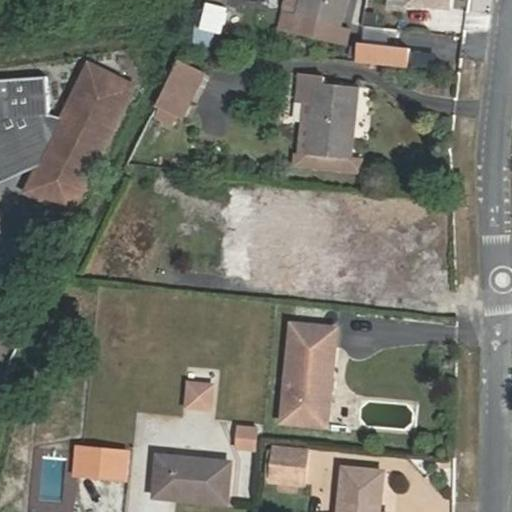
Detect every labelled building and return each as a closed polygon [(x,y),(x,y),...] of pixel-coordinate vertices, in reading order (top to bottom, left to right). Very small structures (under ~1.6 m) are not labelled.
[(335,45),(340,29),(346,0),(301,0),(298,15),(284,12),(279,31),(335,45)] [(409,0),(409,4),(450,9),(451,0),(409,0)] [(204,8),(203,29),(236,30),(237,9),(204,8)] [(351,31),(340,29),(335,45),(347,48),(351,31)] [(435,36),(398,33),(395,68),(432,72),(435,36)] [(179,59),(153,118),(182,131),(208,72),(179,59)] [(135,87),(88,64),(63,118),(39,166),(27,194),(73,216),(135,87)] [(343,157),(351,158),(358,88),(325,86),(326,77),(301,76),(298,101),(305,102),(313,102),(308,155),(300,154),(296,154),(295,166),(342,170),(343,157)] [(0,183),(25,167),(39,166),(63,118),(48,118),(44,77),(0,80),(0,183)] [(305,102),(300,154),(308,155),(313,102),(305,102)] [(361,159),(351,158),(343,157),(342,170),(360,172),(361,159)] [(242,196),(239,231),(251,232),(247,287),(304,292),(311,201),(242,196)] [(339,330),(293,326),(283,423),(330,428),(339,330)] [(190,382),(187,407),(212,409),(215,385),(190,382)] [(260,430),(245,429),(243,447),(258,448),(260,430)] [(86,444),(84,471),(132,475),(135,449),(86,444)] [(273,452),(270,486),(299,489),(302,454),(273,452)] [(232,463),(159,456),(155,499),(228,503),(232,463)] [(378,511),(382,471),(343,468),(338,511),(378,511)]
